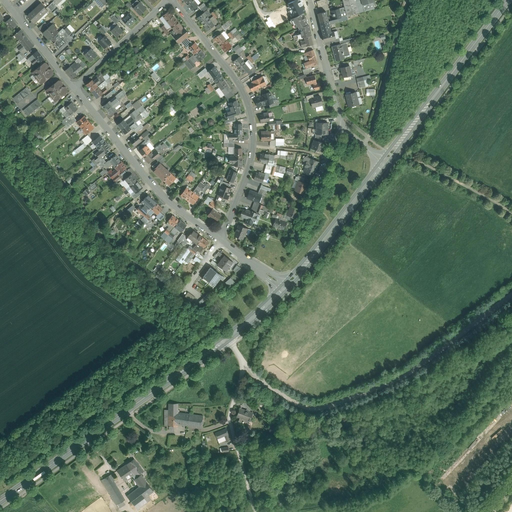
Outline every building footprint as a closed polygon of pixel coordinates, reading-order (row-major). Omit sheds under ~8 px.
[(139,3),(137,0),(133,4),(135,7),(133,8),(140,15),(146,9),(142,5),(143,5),(140,2),(139,3)] [(193,0),(191,0),(187,4),(192,11),(198,6),(193,0)] [(293,1),(289,3),(288,4),(290,6),(289,7),(291,10),(290,10),(292,14),(291,15),(293,18),(300,14),(302,13),(305,12),(304,8),(303,5),(301,2),(303,1),(302,0),(294,0),(294,1),(293,1)] [(355,0),(342,0),(346,12),(347,16),(359,13),(355,0)] [(355,0),(359,13),(364,12),(362,5),(361,0),(355,0)] [(91,11),(97,5),(93,1),(87,7),(91,11)] [(373,2),(362,5),(364,12),(375,9),(373,2)] [(41,3),(34,10),(40,17),(48,10),(41,3)] [(339,9),(332,11),(334,20),(337,19),(341,18),(340,14),(340,12),(339,9)] [(34,10),(27,16),(32,21),(34,23),(40,17),(34,10)] [(203,13),(197,18),(203,24),(209,19),(207,17),(211,14),(207,10),(203,13)] [(172,15),(169,11),(163,16),(166,20),(172,15)] [(326,12),(318,14),(320,23),(328,21),(326,12)] [(293,18),(291,19),(294,25),(294,24),(296,27),(295,27),(295,28),(298,26),(299,29),(300,28),(308,24),(306,21),(307,20),(306,18),(305,18),(302,13),(300,14),(293,18)] [(122,20),(128,26),(135,20),(129,14),(122,20)] [(178,22),(172,15),(166,20),(171,27),(178,22)] [(166,20),(163,16),(159,20),(164,26),(165,27),(167,30),(171,27),(166,20)] [(216,27),(220,23),(215,19),(213,16),(209,19),(215,26),(216,27)] [(18,25),(11,17),(5,22),(7,24),(10,28),(12,31),(18,25)] [(209,19),(203,24),(208,31),(214,26),(215,26),(209,19)] [(222,26),(225,30),(230,25),(227,21),(222,26)] [(328,21),(320,23),(322,32),(323,31),(329,30),(330,30),(329,24),(328,21)] [(183,28),(178,22),(171,27),(176,33),(177,34),(183,28)] [(51,39),(57,34),(58,32),(52,25),(52,24),(48,28),(43,33),(49,40),(51,39)] [(111,31),(117,37),(122,31),(117,25),(111,31)] [(65,31),(64,30),(63,28),(58,32),(57,34),(60,37),(63,33),(65,31)] [(183,28),(177,34),(176,33),(176,34),(174,35),(177,39),(178,40),(184,34),(187,32),(184,28),(183,28)] [(304,29),(302,29),(302,31),(301,31),(301,34),(302,38),(304,37),(311,35),(309,28),(304,29)] [(21,30),(14,35),(17,39),(20,42),(21,43),(27,38),(21,30)] [(329,30),(323,31),(324,34),(322,35),(324,42),(331,40),(336,39),(334,32),(330,33),(329,30)] [(221,33),(214,39),(220,45),(226,40),(221,33)] [(51,39),(56,46),(63,40),(60,37),(57,34),(51,39)] [(184,34),(178,40),(177,39),(177,40),(179,43),(181,42),(186,38),(187,37),(184,34)] [(311,35),(304,37),(305,41),(300,42),(302,48),(313,45),(311,35)] [(99,42),(105,48),(111,43),(105,36),(102,39),(99,42)] [(27,38),(21,43),(23,45),(25,48),(27,51),(34,46),(28,38),(27,38)] [(186,38),(181,42),(184,46),(190,42),(186,38)] [(63,40),(56,46),(59,50),(67,43),(63,39),(63,40)] [(231,47),(226,40),(220,45),(225,52),(231,47)] [(195,43),(193,44),(191,41),(190,42),(184,46),(187,49),(189,48),(194,55),(200,49),(195,43)] [(340,44),(332,46),(336,60),(344,58),(343,54),(344,53),(348,52),(346,43),(340,44)] [(84,55),(91,62),(97,56),(91,49),(89,51),(84,55)] [(194,55),(190,58),(192,61),(193,62),(197,59),(199,61),(205,56),(200,49),(194,55)] [(318,64),(313,50),(306,53),(309,58),(310,61),(312,66),(318,64)] [(38,51),(33,55),(35,58),(38,61),(39,63),(44,59),(38,51)] [(245,63),(239,56),(233,62),(238,68),(245,63)] [(189,63),(187,60),(184,62),(190,69),(193,67),(189,63)] [(250,70),(254,66),(251,62),(249,60),(245,63),(250,70)] [(76,62),(70,67),(76,74),(83,68),(79,64),(78,65),(76,62)] [(250,70),(245,63),(238,68),(244,75),(247,72),(250,70)] [(44,64),(39,68),(37,69),(36,69),(34,70),(34,72),(33,73),(37,78),(34,81),(37,78),(41,84),(42,83),(44,83),(45,81),(46,80),(47,79),(48,78),(53,74),(53,73),(51,70),(49,70),(48,68),(48,66),(46,64),(44,64)] [(250,70),(247,72),(249,75),(257,71),(254,66),(250,70)] [(313,71),(311,66),(306,68),(302,70),(304,75),(306,74),(313,71)] [(348,77),(352,76),(349,66),(341,68),(342,72),(344,78),(348,77)] [(65,71),(71,79),(77,74),(76,74),(70,67),(65,71)] [(223,79),(215,67),(208,72),(216,83),(223,79)] [(201,77),(208,72),(205,68),(198,74),(201,77)] [(100,74),(90,81),(90,80),(88,82),(88,83),(86,85),(91,92),(98,86),(104,81),(103,79),(103,77),(100,74)] [(316,83),(317,83),(315,75),(307,77),(305,78),(307,85),(314,83),(316,83)] [(263,76),(252,82),(253,83),(249,85),(252,91),(267,84),(268,82),(265,77),(263,76)] [(228,85),(223,78),(223,79),(216,83),(221,90),(228,86),(228,85)] [(104,81),(98,86),(99,87),(100,87),(101,89),(107,84),(107,83),(108,82),(106,79),(104,81)] [(58,81),(53,85),(53,86),(53,85),(51,87),(50,87),(48,88),(48,89),(47,90),(51,96),(48,98),(51,96),(55,101),(56,100),(58,100),(59,99),(60,98),(61,96),(62,96),(67,92),(67,90),(65,88),(63,87),(63,88),(62,86),(62,84),(60,81),(58,81)] [(99,87),(98,86),(91,92),(97,99),(100,97),(100,98),(102,96),(101,95),(104,93),(102,91),(99,87)] [(228,86),(221,90),(225,95),(231,91),(228,86)] [(32,92),(27,87),(13,98),(18,104),(32,92)] [(256,98),(255,99),(257,106),(266,104),(266,105),(269,104),(273,103),(272,101),(270,92),(263,94),(263,96),(261,96),(256,98)] [(349,107),(359,104),(358,99),(356,92),(345,95),(349,107)] [(120,96),(118,94),(110,101),(111,103),(117,98),(118,97),(120,96)] [(316,107),(323,105),(320,96),(314,98),(311,99),(311,101),(313,108),(316,107)] [(273,103),(269,104),(270,107),(279,105),(277,99),(272,101),(273,103)] [(37,100),(23,111),(28,116),(42,105),(37,100)] [(110,101),(103,106),(106,111),(113,105),(111,103),(110,101)] [(237,101),(229,104),(231,111),(233,115),(240,112),(237,101)] [(70,102),(60,109),(63,113),(62,113),(63,114),(64,114),(67,117),(67,118),(75,111),(78,109),(72,102),(71,103),(70,102)] [(173,104),(168,107),(173,114),(178,111),(173,104)] [(113,105),(106,111),(110,115),(116,109),(115,108),(113,105)] [(136,110),(140,115),(141,113),(144,111),(145,110),(142,106),(136,110)] [(67,117),(63,121),(66,125),(69,123),(74,118),(78,115),(75,111),(67,118),(67,117)] [(268,113),(264,113),(264,115),(260,115),(261,123),(270,121),(269,117),(268,113)] [(84,116),(76,122),(81,128),(89,122),(84,116)] [(124,120),(117,125),(121,129),(128,124),(125,122),(124,120)] [(89,122),(81,128),(86,134),(94,128),(89,122)] [(128,124),(121,129),(125,134),(131,129),(130,127),(128,124)] [(139,124),(134,128),(137,132),(142,128),(139,124)] [(137,135),(130,141),(135,146),(138,144),(140,142),(144,138),(146,140),(151,136),(147,131),(142,135),(139,138),(137,135)] [(271,132),(266,132),(266,133),(262,133),(262,140),(271,140),(271,132)] [(100,136),(92,142),(97,148),(105,142),(100,136)] [(146,140),(140,145),(143,148),(146,145),(149,142),(147,139),(146,140)] [(322,152),(324,143),(322,143),(322,141),(320,141),(318,140),(318,141),(314,140),(312,149),(316,150),(322,152)] [(105,142),(97,148),(99,151),(102,154),(110,148),(105,142)] [(83,144),(76,149),(78,152),(85,147),(83,144)] [(143,148),(139,151),(144,157),(151,151),(146,145),(143,148)] [(151,151),(144,157),(149,164),(155,158),(160,154),(157,151),(154,154),(151,151)] [(269,154),(265,154),(265,155),(261,154),(259,162),(267,163),(268,163),(269,154)] [(116,155),(112,158),(112,157),(111,158),(109,160),(112,164),(114,167),(121,161),(116,155)] [(96,157),(92,160),(96,165),(100,162),(98,159),(96,157)] [(242,159),(234,159),(234,157),(230,157),(230,163),(234,163),(234,165),(237,165),(238,166),(239,166),(240,167),(242,165),(242,163),(242,160),(242,159)] [(104,159),(100,162),(98,164),(102,168),(105,165),(104,164),(106,162),(104,159)] [(317,167),(317,166),(318,162),(315,161),(314,159),(313,159),(311,159),(310,163),(307,162),(305,166),(307,167),(305,172),(311,174),(312,170),(313,171),(314,170),(315,170),(316,168),(317,168),(317,167)] [(121,161),(114,167),(116,169),(113,172),(113,173),(112,173),(115,177),(118,175),(120,173),(126,168),(121,161)] [(158,162),(152,166),(156,169),(161,164),(158,161),(158,162)] [(156,169),(154,171),(158,175),(165,168),(161,165),(161,164),(156,169)] [(158,175),(163,181),(170,173),(165,168),(158,175)] [(237,173),(230,170),(227,180),(234,183),(237,173)] [(170,173),(163,181),(169,186),(173,181),(176,178),(170,173)] [(260,174),(256,173),(254,180),(262,183),(265,174),(261,173),(260,174)] [(131,174),(125,180),(130,186),(137,181),(131,174)] [(194,178),(189,174),(186,179),(191,182),(194,178)] [(130,187),(130,186),(125,180),(123,181),(120,183),(124,187),(126,189),(130,187)] [(130,186),(130,187),(135,193),(139,190),(142,188),(137,181),(130,186)] [(295,191),(304,194),(308,184),(303,183),(299,181),(295,191)] [(200,183),(193,192),(196,195),(197,194),(198,194),(201,190),(202,190),(205,187),(200,183)] [(228,188),(222,185),(221,186),(218,196),(226,199),(227,200),(231,189),(228,188)] [(186,188),(180,196),(187,200),(193,192),(186,188)] [(139,190),(135,193),(132,195),(135,199),(142,193),(139,190)] [(258,193),(254,192),(254,193),(250,191),(247,198),(254,201),(255,202),(258,193)] [(196,195),(193,192),(187,200),(193,205),(199,197),(196,195)] [(258,193),(255,202),(254,201),(254,202),(258,204),(261,197),(264,198),(265,194),(259,192),(258,193)] [(148,195),(142,201),(143,202),(145,204),(151,198),(148,195)] [(151,198),(145,204),(151,209),(157,203),(151,198)] [(151,209),(145,204),(143,202),(139,206),(144,210),(147,214),(151,209)] [(157,203),(151,209),(155,212),(158,215),(163,209),(157,203)] [(293,217),(296,218),(299,210),(291,206),(287,215),(293,217)] [(221,216),(213,209),(208,216),(216,222),(221,216)] [(257,213),(247,210),(247,211),(243,209),(240,216),(247,219),(253,222),(257,213)] [(179,220),(172,215),(167,222),(168,222),(167,224),(169,226),(170,224),(174,227),(179,220)] [(273,226),(284,230),(286,223),(276,219),(273,226)] [(179,220),(174,227),(178,230),(181,232),(186,225),(179,220)] [(248,229),(239,225),(235,236),(243,239),(245,234),(245,235),(248,229)] [(202,237),(193,230),(188,237),(190,239),(197,244),(202,237)] [(181,241),(185,236),(183,234),(177,241),(180,243),(181,241)] [(185,236),(181,241),(186,245),(186,244),(189,240),(185,236)] [(208,242),(202,237),(197,244),(203,249),(208,242)] [(197,244),(190,239),(189,240),(186,244),(189,246),(193,248),(197,244)] [(203,249),(197,244),(193,248),(197,251),(198,250),(200,252),(203,249)] [(186,257),(189,254),(185,251),(187,249),(184,248),(181,253),(186,257)] [(188,264),(194,255),(191,252),(189,254),(184,261),(188,264)] [(181,253),(176,259),(181,263),(186,257),(181,253)] [(224,256),(218,265),(226,271),(233,262),(224,256)] [(222,276),(210,267),(203,277),(215,286),(222,276)] [(231,278),(225,282),(228,285),(225,288),(226,290),(235,282),(231,278)] [(192,302),(195,298),(188,292),(184,297),(192,302)] [(209,297),(207,295),(198,303),(200,305),(209,297)] [(178,403),(168,403),(168,409),(168,426),(169,426),(169,430),(174,430),(174,426),(178,426),(178,424),(178,412),(179,412),(179,410),(178,410),(178,403)] [(241,408),(240,408),(237,416),(240,417),(239,421),(245,423),(244,426),(247,427),(253,413),(249,411),(250,410),(248,410),(248,411),(241,408)] [(179,412),(178,412),(178,424),(187,425),(190,414),(179,412)] [(203,416),(193,414),(192,426),(201,427),(203,416)] [(226,428),(215,433),(217,439),(224,436),(229,434),(226,428)] [(144,470),(134,458),(130,462),(138,472),(140,474),(140,473),(144,470)] [(130,462),(117,470),(125,481),(132,475),(138,472),(130,462)] [(141,474),(135,479),(140,486),(146,481),(141,474)] [(113,481),(110,475),(102,480),(116,504),(123,500),(124,500),(113,481)] [(140,486),(127,496),(128,496),(127,497),(128,497),(134,506),(148,495),(154,491),(146,481),(140,486)] [(148,495),(134,506),(137,509),(151,499),(148,495)]
